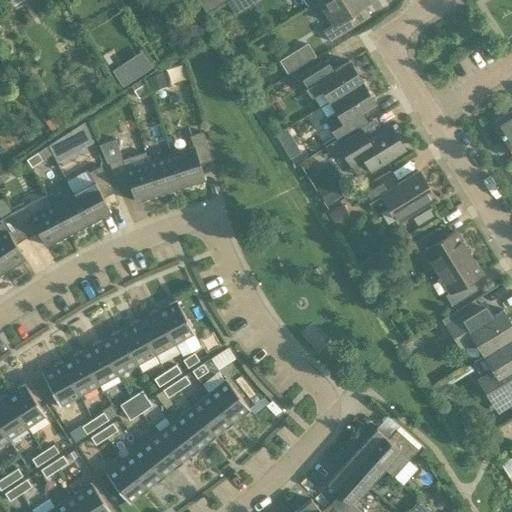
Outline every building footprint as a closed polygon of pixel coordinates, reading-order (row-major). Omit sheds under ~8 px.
[(199,0),(206,11),(214,5),(210,0),(199,0)] [(245,6),(241,0),(229,0),(227,2),(234,13),(245,6)] [(344,17),(369,1),(367,0),(319,0),(318,1),(332,24),(322,30),(329,41),(351,28),(344,17)] [(315,56),(307,43),(280,60),(287,73),(315,56)] [(330,101),(361,81),(348,60),(333,70),(327,60),(298,77),(311,98),(323,91),(330,101)] [(134,78),(123,63),(112,70),(123,86),(134,78)] [(147,78),(151,90),(166,85),(162,73),(147,78)] [(374,102),(361,81),(330,101),(336,112),(324,119),(338,140),(366,121),(360,111),(374,102)] [(144,83),(133,90),(138,97),(149,90),(144,83)] [(511,110),(494,122),(511,150),(511,110)] [(45,121),(50,130),(62,123),(57,114),(45,121)] [(84,122),(67,133),(76,150),(92,142),(84,122)] [(358,176),(371,168),(403,148),(389,126),(367,139),(361,130),(338,144),(358,176)] [(170,154),(181,186),(205,178),(200,162),(211,158),(202,131),(189,135),(193,146),(170,154)] [(294,141),(285,146),(292,157),(300,152),(294,141)] [(108,161),(121,157),(118,146),(102,151),(106,162),(108,161)] [(314,172),(330,164),(324,151),(308,159),(314,172)] [(37,152),(26,159),(31,166),(42,159),(37,152)] [(121,157),(108,161),(118,189),(129,185),(134,201),(158,193),(148,161),(145,152),(122,159),(121,157)] [(170,154),(148,161),(158,193),(181,186),(170,154)] [(72,193),(88,222),(110,211),(103,196),(114,191),(113,190),(100,165),(88,171),(94,181),(72,193)] [(387,204),(397,219),(433,196),(417,171),(396,184),(389,173),(364,189),(377,211),(387,204)] [(345,193),(334,176),(317,187),(328,204),(345,193)] [(72,193),(51,204),(67,233),(88,222),(72,193)] [(25,204),(11,211),(26,236),(37,231),(45,245),(67,233),(51,204),(30,215),(25,204)] [(352,221),(342,204),(328,212),(339,229),(352,221)] [(0,220),(1,222),(0,222),(0,264),(4,270),(25,257),(16,243),(26,236),(11,211),(1,218),(0,218),(0,220)] [(437,272),(467,253),(454,232),(445,237),(438,226),(412,243),(419,253),(424,250),(437,272)] [(480,274),(467,253),(437,272),(449,293),(445,296),(450,305),(477,289),(471,280),(480,274)] [(156,309),(173,342),(192,332),(194,335),(195,334),(175,298),(167,302),(169,305),(158,311),(156,308),(156,309)] [(470,311),(447,326),(460,349),(474,341),(483,357),(511,338),(511,326),(502,310),(493,316),(487,320),(478,305),(469,310),(470,311)] [(137,319),(136,319),(154,352),(173,342),(156,309),(148,313),(150,316),(139,322),(137,319)] [(118,329),(135,362),(154,352),(136,319),(129,323),(131,326),(120,332),(118,329)] [(99,339),(99,340),(116,373),(135,362),(118,329),(110,333),(112,336),(101,342),(99,339)] [(511,338),(483,357),(474,362),(482,377),(477,379),(493,404),(511,392),(511,338)] [(80,349),(80,350),(97,383),(116,373),(99,340),(91,344),(93,347),(82,353),(80,349)] [(61,360),(78,393),(97,383),(80,350),(72,354),(74,357),(63,363),(61,360)] [(194,352),(183,359),(188,367),(198,360),(194,352)] [(60,403),(78,393),(61,360),(53,364),(55,367),(44,373),(42,370),(41,371),(60,407),(61,406),(60,403)] [(202,363),(192,370),(197,377),(207,370),(202,363)] [(176,364),(165,371),(170,379),(174,376),(180,372),(176,364)] [(165,371),(154,378),(159,386),(170,379),(165,371)] [(184,375),(173,382),(178,390),(189,382),(184,375)] [(226,381),(209,394),(232,423),(233,423),(231,420),(241,412),(243,415),(250,409),(225,377),(224,378),(226,381)] [(5,394),(26,425),(43,414),(45,417),(46,416),(24,382),(16,387),(18,390),(8,396),(6,394),(5,394)] [(173,382),(163,389),(168,397),(178,390),(173,382)] [(141,389),(130,396),(135,404),(146,397),(145,395),(141,389)] [(0,425),(8,437),(26,425),(5,394),(0,397),(0,425)] [(209,394),(192,407),(215,437),(216,436),(214,433),(224,426),(226,428),(232,423),(209,394)] [(130,396),(119,404),(123,409),(124,411),(135,404),(130,396)] [(146,397),(135,404),(140,411),(151,404),(147,399),(146,397)] [(135,404),(124,411),(126,413),(129,419),(140,411),(135,404)] [(192,407),(175,421),(198,450),(199,449),(197,447),(207,439),(209,442),(215,437),(192,407)] [(103,412),(93,419),(97,426),(108,419),(103,412)] [(93,419),(82,426),(87,433),(97,426),(93,419)] [(175,421),(158,434),(181,463),(182,463),(180,460),(190,452),(192,455),(198,450),(175,421)] [(111,423),(101,429),(106,437),(116,430),(111,423)] [(376,427),(359,446),(384,468),(393,476),(408,459),(418,448),(417,448),(396,429),(388,438),(376,428),(376,427)] [(101,429),(91,436),(96,443),(106,437),(101,429)] [(158,434),(141,447),(164,477),(165,476),(163,473),(173,466),(175,468),(181,463),(158,434)] [(42,451),(47,459),(58,451),(53,444),(42,451)] [(359,446),(343,464),(368,486),(384,468),(359,446)] [(141,447),(124,461),(147,490),(148,489),(146,487),(156,479),(158,482),(164,477),(141,447)] [(37,466),(47,459),(42,451),(32,458),(37,466)] [(51,462),(56,469),(67,462),(62,455),(51,462)] [(141,495),(147,490),(124,461),(108,473),(105,471),(104,471),(130,504),(131,503),(129,500),(139,492),(141,495)] [(45,476),(56,469),(51,462),(41,469),(45,476)] [(339,493),(330,503),(339,511),(361,511),(352,504),(368,486),(343,464),(327,483),(339,493)] [(6,475),(11,482),(22,475),(17,468),(6,475)] [(0,488),(0,489),(11,482),(6,475),(0,478),(0,488)] [(26,478),(15,485),(20,493),(31,486),(26,478)] [(91,484),(74,496),(84,511),(111,511),(90,480),(89,481),(91,484)] [(20,493),(15,485),(4,492),(9,500),(20,493)] [(84,511),(74,496),(55,507),(58,511),(84,511)] [(310,498),(293,511),(339,511),(330,503),(321,511),(310,498)] [(431,511),(418,500),(407,511),(431,511)]
